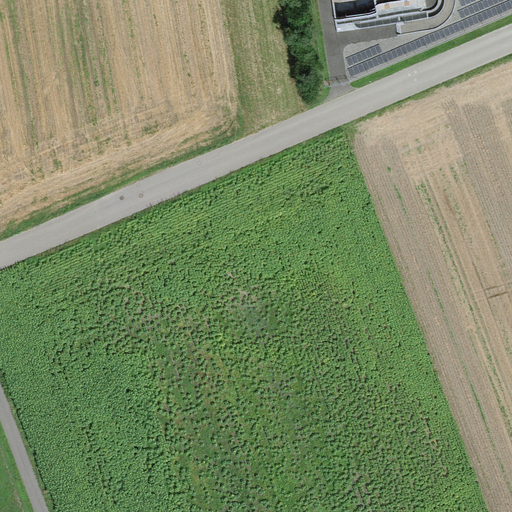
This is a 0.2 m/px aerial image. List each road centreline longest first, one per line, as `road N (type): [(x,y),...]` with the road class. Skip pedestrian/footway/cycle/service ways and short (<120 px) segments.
road 1 (residential): [(0,252),(511,35)]
road 2 (residential): [(0,399),(42,511)]
